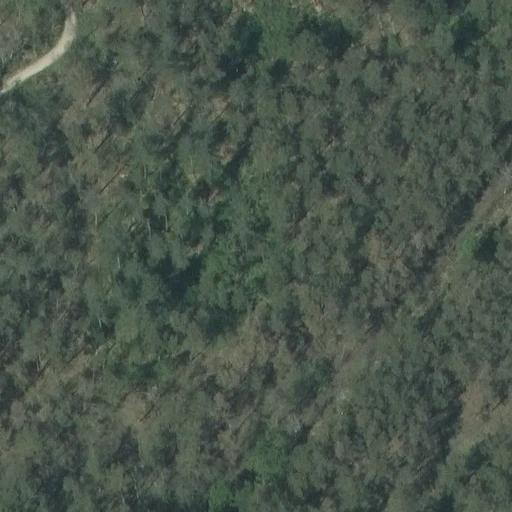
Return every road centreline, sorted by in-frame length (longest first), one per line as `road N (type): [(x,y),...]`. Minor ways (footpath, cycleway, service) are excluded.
road 1 (track): [(52,0),(320,386)]
road 2 (track): [(511,158),(206,511)]
